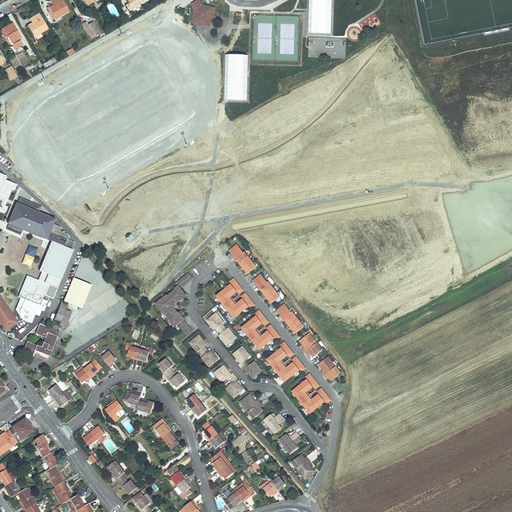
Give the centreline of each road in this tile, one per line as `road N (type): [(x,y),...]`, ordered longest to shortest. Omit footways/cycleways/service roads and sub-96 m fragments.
road 1 (residential): [(328,454),(339,402),(225,263),(198,281),(202,325),(249,385),(274,388)]
road 2 (residential): [(60,434),(105,382),(130,374),(149,380),(185,425),(213,511)]
